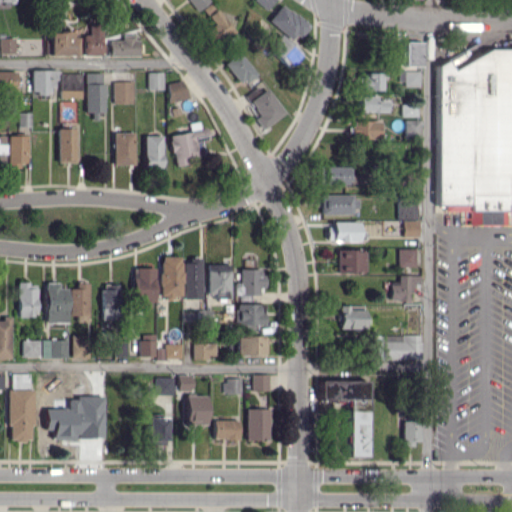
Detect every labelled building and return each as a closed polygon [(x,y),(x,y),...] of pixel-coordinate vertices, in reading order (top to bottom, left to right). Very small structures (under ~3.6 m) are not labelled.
[(188,0),(197,11),(209,1),(208,0),(188,0)] [(253,0),(266,9),(273,0),(253,0)] [(295,33),(299,37),(309,26),(281,3),(267,20),(290,39),(295,33)] [(205,29),(216,44),(234,31),(216,8),(206,15),(213,24),(205,29)] [(49,31),(49,54),(75,55),(76,32),(49,31)] [(100,55),(101,31),(82,31),(81,55),(100,55)] [(109,56),(137,55),(137,34),(121,34),(122,39),(108,40),(109,56)] [(287,67),(300,52),(279,35),(267,50),(287,67)] [(0,52),(14,52),(14,37),(0,37),(0,52)] [(420,66),(420,42),(403,42),(403,66),(420,66)] [(255,72),(237,52),(223,64),(241,85),(255,72)] [(511,54),(448,54),(448,63),(434,63),(434,204),(442,204),(442,211),(463,211),(463,225),(510,225),(510,212),(511,211),(511,54)] [(15,71),(0,70),(0,90),(15,90),(15,71)] [(54,70),(30,70),(30,93),(54,93),(54,70)] [(418,86),(418,71),(403,70),(403,85),(418,86)] [(102,72),(84,72),(84,112),(91,112),(91,119),(97,119),(97,112),(103,112),(102,72)] [(162,88),(162,72),(145,72),(145,88),(162,88)] [(381,72),(360,72),(360,90),(382,89),(381,72)] [(80,97),(80,73),(59,73),(59,97),(80,97)] [(131,81),(112,81),(112,103),(131,103),(131,81)] [(167,100),(184,99),(183,81),(165,82),(167,100)] [(261,129),(283,112),(266,88),(247,102),(257,115),(253,117),(261,129)] [(357,111),(384,111),(384,100),(374,100),(374,95),(357,95),(357,111)] [(399,115),(416,115),(416,103),(399,103),(399,115)] [(419,119),(404,119),(403,138),(419,138),(419,119)] [(378,139),(378,120),(350,120),(349,138),(378,139)] [(57,162),(74,162),(74,127),(56,128),(57,162)] [(168,134),(172,166),(190,163),(190,156),(197,155),(195,141),(207,139),(205,128),(168,134)] [(111,132),(112,164),(132,164),(132,132),(111,132)] [(26,135),(7,135),(7,165),(26,165),(26,135)] [(143,167),(161,167),(160,135),(142,135),(143,167)] [(344,184),(344,166),(317,165),(317,184),(344,184)] [(320,213),(356,212),(356,194),(319,195),(320,213)] [(395,218),(414,219),(415,196),(396,195),(395,218)] [(401,236),(416,236),(416,220),(401,220),(401,236)] [(357,240),(357,221),(327,221),(327,241),(357,240)] [(414,248),(396,248),(396,266),(414,266),(414,248)] [(335,272),(361,272),(362,250),(335,249),(335,272)] [(159,256),(158,297),(180,297),(180,256),(159,256)] [(200,298),(200,259),(182,259),(182,298),(200,298)] [(206,293),(214,293),(214,298),(229,298),(228,263),(206,263),(206,293)] [(154,267),(132,267),(131,302),(153,303),(154,267)] [(262,287),(262,268),(239,268),(240,301),(251,300),(251,294),(258,294),(258,287),(262,287)] [(407,301),(407,291),(411,291),(412,283),(418,283),(419,275),(397,274),(396,285),(388,285),(388,300),(407,301)] [(43,322),(66,322),(66,288),(58,287),(58,282),(44,282),(43,322)] [(35,315),(36,283),(17,283),(16,315),(35,315)] [(118,318),(117,283),(100,284),(100,319),(118,318)] [(87,284),(67,285),(68,315),(76,315),(76,321),(88,321),(87,284)] [(263,326),(262,303),(234,304),(234,326),(263,326)] [(363,328),(363,305),(337,304),(336,327),(363,328)] [(0,357),(10,358),(9,318),(0,318),(0,357)] [(139,356),(153,356),(153,334),(139,333),(139,356)] [(70,358),(83,357),(82,334),(69,334),(70,358)] [(419,334),(374,335),(375,360),(420,358),(419,334)] [(262,355),(262,336),(234,336),(233,354),(262,355)] [(40,358),(66,357),(66,339),(39,339),(40,358)] [(38,357),(38,340),(21,340),(20,356),(38,357)] [(113,357),(126,356),(125,340),(112,340),(113,357)] [(214,342),(191,343),(191,358),(215,357),(214,342)] [(179,358),(180,343),(164,343),(164,358),(179,358)] [(31,388),(28,388),(28,373),(9,373),(9,388),(6,388),(6,440),(31,440),(31,388)] [(193,375),(176,374),(175,390),(193,390),(193,375)] [(250,390),(267,390),(267,374),(250,374),(250,390)] [(172,376),(154,377),(154,394),(172,394),(172,376)] [(239,378),(221,378),(222,393),(239,393),(239,378)] [(365,380),(318,380),(317,399),(346,399),(345,456),(364,456),(365,380)] [(43,408),(43,430),(50,429),(50,439),(73,439),(73,437),(102,436),(101,395),(66,396),(66,407),(43,408)] [(205,395),(184,395),(184,424),(205,424),(205,395)] [(267,408),(244,408),(244,439),(267,439),(267,408)] [(146,441),(166,440),(165,416),(145,417),(146,441)] [(419,444),(419,419),(401,418),(401,443),(419,444)] [(236,420),(212,419),(211,438),(236,439),(236,420)]
